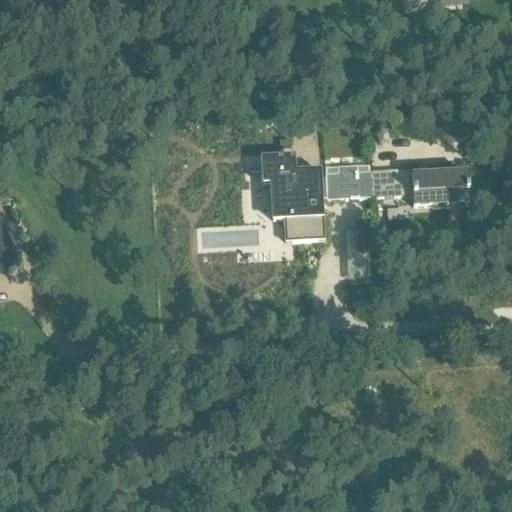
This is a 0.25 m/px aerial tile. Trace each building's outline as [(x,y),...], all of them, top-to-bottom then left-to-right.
[(295,176),(294,160),(269,161),(272,224),(283,223),(284,246),(323,244),(320,174),(295,176)] [(368,176),(369,202),(412,200),(413,211),(468,208),(466,178),(417,180),(416,173),(368,176)] [(339,204),(369,202),(368,176),(338,178),(339,204)] [(0,274),(20,265),(0,221),(0,274)] [(386,229),(370,230),(371,243),(387,242),(386,229)]
